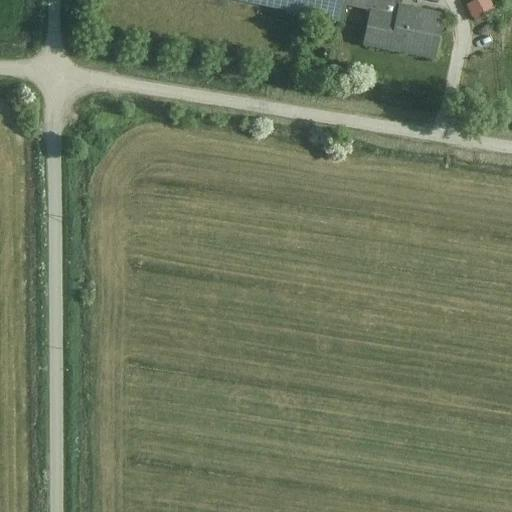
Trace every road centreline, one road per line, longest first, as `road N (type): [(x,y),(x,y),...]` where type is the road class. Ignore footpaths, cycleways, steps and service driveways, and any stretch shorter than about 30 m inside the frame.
road 1 (unclassified): [(511,145),(54,69)]
road 2 (unclassified): [(54,69),(58,511)]
